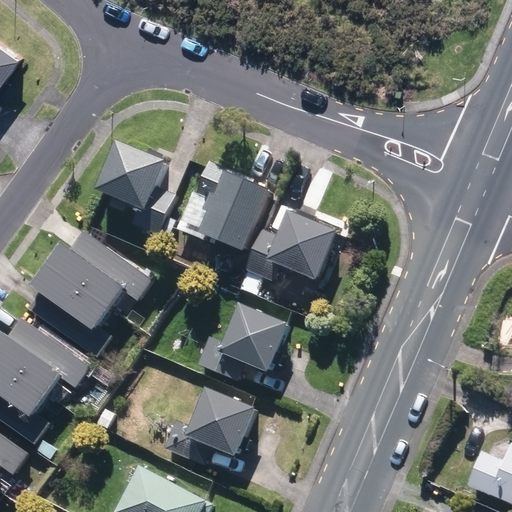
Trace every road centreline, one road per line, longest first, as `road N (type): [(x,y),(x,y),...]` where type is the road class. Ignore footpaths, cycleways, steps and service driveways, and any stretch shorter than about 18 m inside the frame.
road 1 (residential): [(475,193),(403,149),(125,48)]
road 2 (secondary): [(475,193),(472,225),(442,297),(411,348),(341,511)]
road 3 (residential): [(125,48),(0,223)]
